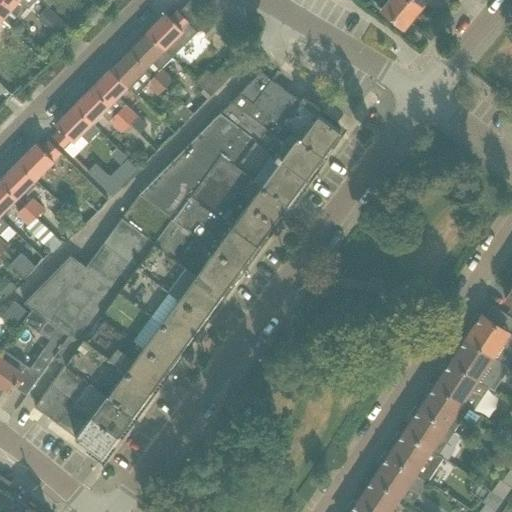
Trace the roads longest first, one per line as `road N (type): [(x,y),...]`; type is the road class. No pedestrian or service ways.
road 1 (residential): [(106,511),(423,90)]
road 2 (residential): [(324,511),(511,223)]
road 3 (residential): [(0,153),(145,0)]
road 4 (residential): [(423,90),(268,0)]
road 5 (residential): [(101,511),(0,432)]
